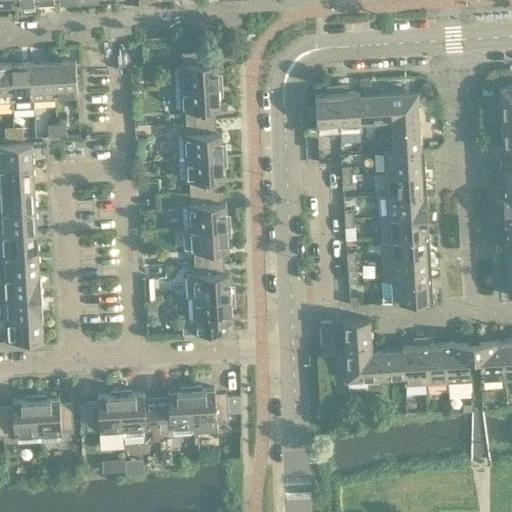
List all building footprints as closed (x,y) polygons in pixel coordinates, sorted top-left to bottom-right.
[(175,87),(221,84),(221,74),(218,74),(217,70),(217,61),(212,61),(207,61),(207,60),(206,51),(207,51),(207,49),(181,51),(182,63),(179,63),(179,66),(174,67),(175,87)] [(53,61),(55,98),(58,98),(58,97),(74,96),(74,97),(78,96),(76,59),(53,61)] [(55,98),(53,61),(31,62),(33,99),(36,99),(52,98),(55,98)] [(12,100),(10,62),(0,62),(0,100),(9,100),(9,101),(12,100)] [(33,99),(31,62),(11,63),(11,62),(10,62),(12,100),(15,100),(30,99),(33,99)] [(185,121),(211,120),(211,119),(210,119),(209,110),(210,110),(210,108),(214,108),(220,108),(219,99),(219,94),(222,94),(221,84),(175,87),(176,107),(181,107),(181,110),(185,110),(185,121)] [(336,131),(339,131),(336,84),(329,85),(330,92),(314,93),(315,104),(316,117),(317,133),(321,132),(336,131)] [(336,84),(339,131),(342,131),(358,130),(361,130),(358,90),(344,91),(343,84),(336,84)] [(511,84),(500,85),(511,96),(511,84)] [(511,96),(500,85),(503,142),(503,143),(511,142),(511,96)] [(392,118),(416,90),(359,94),(359,90),(358,90),(361,130),(362,130),(361,120),(392,118)] [(420,148),(420,147),(416,90),(392,118),(393,149),(384,149),(384,150),(420,148)] [(315,104),(306,105),(307,118),(316,117),(315,104)] [(211,121),(211,120),(185,121),(186,133),(183,133),(183,136),(178,137),(179,157),(225,154),(225,144),(222,144),(222,140),(221,140),(221,131),(216,131),(212,132),(212,130),(211,130),(210,121),(211,121)] [(65,123),(56,124),(57,136),(66,135),(65,123)] [(57,136),(56,124),(47,124),(48,136),(57,136)] [(22,126),(13,127),(14,138),(23,138),(22,126)] [(14,138),(13,127),(4,127),(5,139),(14,138)] [(339,152),(339,136),(319,137),(320,152),(339,152)] [(0,166),(33,165),(31,142),(0,144),(0,166)] [(511,142),(503,143),(503,142),(499,142),(501,165),(511,164),(511,142)] [(423,147),(420,147),(420,148),(384,150),(384,153),(385,168),(385,172),(425,169),(423,147)] [(190,192),(215,190),(215,189),(214,189),(214,180),(214,178),(219,178),(224,178),(223,169),(223,165),(226,164),(225,154),(179,157),(180,177),(185,177),(186,180),(189,180),(190,192)] [(511,164),(501,165),(502,186),(511,185),(511,164)] [(0,188),(34,186),(33,165),(0,166),(0,188)] [(342,174),(351,174),(350,165),(341,166),(342,174)] [(426,191),(425,169),(385,172),(385,175),(386,190),(386,193),(426,191)] [(351,182),(351,174),(342,174),(342,183),(351,182)] [(511,185),(502,186),(503,208),(511,207),(511,185)] [(0,209),(35,208),(34,186),(0,188),(0,209)] [(215,191),(215,190),(190,192),(190,203),(187,203),(187,207),(182,207),(183,227),(229,224),(229,214),(226,214),(226,210),(225,201),(220,201),(220,202),(216,202),(216,200),(215,200),(214,191),(215,191)] [(378,194),(379,215),(427,212),(426,191),(386,193),(378,194)] [(511,207),(503,208),(504,229),(511,228),(511,207)] [(0,231),(36,230),(35,208),(0,209),(0,231)] [(344,217),(353,217),(353,208),(344,209),(344,217)] [(429,234),(427,212),(379,215),(381,237),(429,234)] [(354,225),(353,217),(344,217),(345,226),(354,225)] [(219,260),(219,259),(218,259),(218,250),(219,250),(218,248),(223,248),(223,249),(228,248),(227,239),(227,235),(230,235),(229,224),(183,227),(184,247),(189,247),(190,250),(193,250),(194,262),(219,260)] [(38,251),(36,230),(0,231),(0,238),(1,251),(0,251),(1,254),(38,251)] [(381,237),(382,258),(430,255),(429,234),(381,237)] [(2,272),(2,275),(40,273),(40,272),(39,272),(38,251),(1,254),(1,257),(1,256),(2,272)] [(347,261),(356,260),(355,251),(346,252),(347,261)] [(431,277),(430,255),(382,258),(383,280),(391,279),(431,277)] [(219,262),(219,260),(194,262),(194,273),(191,274),(191,277),(186,277),(187,298),(234,295),(233,284),(230,285),(230,280),(229,271),(224,272),(220,272),(220,271),(219,271),(218,262),(219,262)] [(356,269),(356,260),(347,261),(348,269),(356,269)] [(41,294),(40,273),(2,275),(2,278),(3,294),(3,297),(41,294)] [(433,299),(431,277),(391,279),(391,282),(392,282),(393,297),(392,297),(393,302),(407,301),(420,300),(433,299)] [(4,315),(4,318),(43,316),(41,294),(3,297),(3,300),(4,300),(4,315)] [(234,295),(187,298),(189,320),(181,321),(182,333),(223,331),(223,319),(227,318),(227,319),(232,318),(231,309),(232,309),(231,305),(234,305),(234,295)] [(350,304),(359,304),(358,295),(349,296),(350,304)] [(43,317),(43,316),(4,318),(5,321),(6,337),(5,337),(6,341),(43,338),(42,317),(43,317)] [(343,319),(346,377),(371,349),(369,317),(343,319)] [(319,320),(321,354),(334,353),(332,319),(319,320)] [(417,343),(402,344),(405,384),(408,384),(408,383),(423,382),(423,383),(426,383),(423,335),(417,336),(417,343)] [(430,335),(423,335),(426,383),(429,383),(429,382),(445,381),(445,382),(448,381),(445,341),(431,342),(430,335)] [(511,337),(500,338),(503,378),(506,378),(511,377),(511,337)] [(500,338),(478,339),(479,356),(480,380),(484,379),(500,378),(503,378),(500,338)] [(479,356),(478,339),(472,340),(445,341),(448,381),(448,391),(471,390),(469,357),(474,357),(479,356)] [(404,384),(405,384),(402,344),(401,344),(402,348),(371,349),(346,377),(403,374),(404,384)] [(193,431),(191,385),(180,386),(181,389),(167,389),(168,395),(168,399),(167,399),(167,400),(158,400),(158,399),(156,399),(158,425),(169,424),(169,428),(173,427),(173,432),(193,431)] [(191,385),(193,431),(214,430),(213,425),(217,425),(216,422),(228,421),(227,395),(225,396),(216,397),(216,396),(215,396),(214,392),(215,392),(214,387),(201,387),(201,385),(191,385)] [(123,435),(120,389),(110,390),(110,393),(106,393),(97,394),(97,399),(98,399),(98,403),(96,403),(96,404),(87,404),(87,403),(86,404),(87,429),(99,428),(99,432),(103,432),(103,436),(123,435)] [(131,389),(120,389),(123,435),(143,434),(143,429),(146,429),(146,425),(158,425),(156,399),(155,399),(155,400),(146,401),(146,400),(144,400),(144,396),(144,391),(135,391),(131,391),(131,389)] [(490,390),(481,390),(482,399),(491,399),(490,390)] [(2,409),(1,409),(3,434),(14,433),(14,437),(18,437),(18,442),(38,440),(35,394),(25,395),(25,398),(12,399),(12,404),(13,404),(13,408),(11,408),(11,409),(2,409)] [(46,394),(35,394),(38,440),(58,439),(58,434),(62,434),(61,431),(73,430),(72,404),(70,404),(70,405),(61,406),(61,405),(59,405),(59,401),(60,401),(59,396),(46,396),(46,394)] [(471,409),(470,400),(462,401),(463,409),(471,409)] [(144,456),(104,456),(104,469),(144,468),(144,456)]
